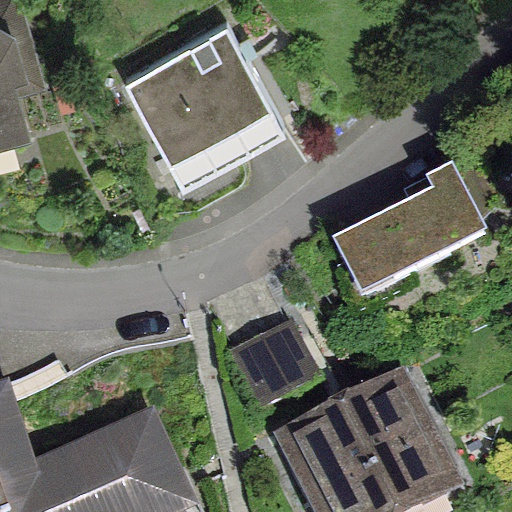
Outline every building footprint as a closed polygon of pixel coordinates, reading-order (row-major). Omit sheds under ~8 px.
[(24,9),(0,15),(0,154),(62,136),(24,9)] [(225,24),(131,78),(184,169),(278,115),(225,24)] [(340,244),(366,294),(481,232),(449,172),(431,181),(438,192),(340,244)] [(290,329),(238,355),(262,402),(314,376),(290,329)] [(400,382),(286,439),(322,511),(410,511),(455,490),(400,382)] [(0,511),(189,511),(193,510),(150,418),(34,471),(7,391),(0,393),(0,511)]
